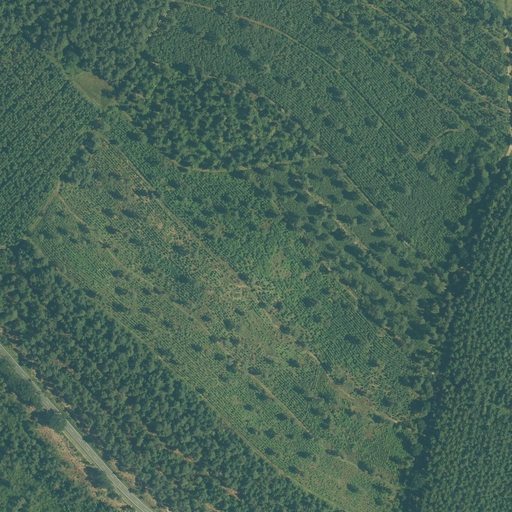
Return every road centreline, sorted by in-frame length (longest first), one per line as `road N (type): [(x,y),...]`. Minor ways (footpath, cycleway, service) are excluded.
road 1 (track): [(111,98),(190,172),(327,160),(458,293)]
road 2 (track): [(511,137),(471,240),(407,511)]
road 3 (track): [(0,246),(23,240),(173,0)]
road 4 (track): [(505,163),(308,0)]
road 5 (secondary): [(150,511),(0,347)]
road 6 (track): [(327,160),(264,95),(142,50)]
road 7 (track): [(409,500),(322,450),(285,416)]
